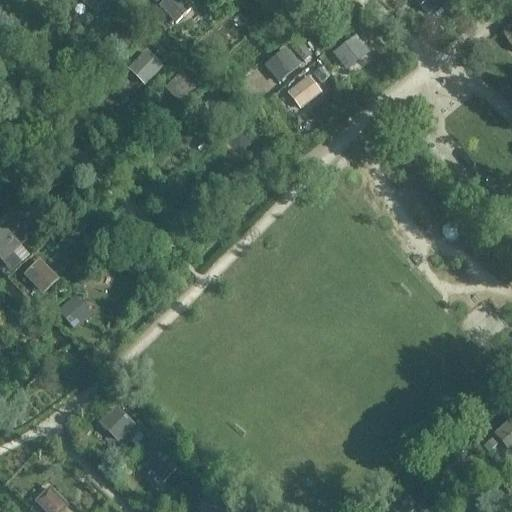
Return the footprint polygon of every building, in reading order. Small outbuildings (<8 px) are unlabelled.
[(69,0),(88,18),(104,0),(69,0)] [(192,10),(181,0),(169,0),(160,10),(176,27),(192,10)] [(445,1),(444,0),(412,0),(410,2),(427,19),(445,1)] [(334,58),(347,74),(371,55),(357,38),(334,58)] [(127,67),(147,86),(166,66),(146,48),(127,67)] [(266,66),(280,86),(303,69),(288,50),(266,66)] [(325,68),(315,72),(323,93),(333,89),(325,68)] [(168,88),(180,100),(196,85),(185,73),(168,88)] [(322,96),(309,80),(288,97),(301,113),(322,96)] [(185,117),(204,136),(223,116),(204,97),(185,117)] [(0,233),(0,261),(5,267),(25,247),(5,228),(0,233)] [(47,295),(63,278),(43,258),(27,274),(47,295)] [(55,315),(74,334),(94,314),(74,295),(55,315)] [(7,300),(0,308),(0,312),(11,321),(20,310),(7,300)] [(0,318),(0,352),(2,355),(21,335),(2,316),(0,318)] [(511,414),(493,434),(511,452),(511,414)] [(92,439),(111,457),(130,437),(111,419),(92,439)] [(162,449),(147,464),(166,483),(181,468),(162,449)] [(32,503),(41,511),(61,511),(71,502),(51,484),(32,503)]
